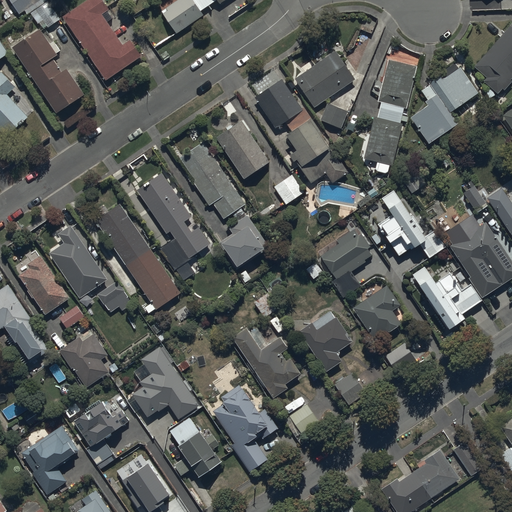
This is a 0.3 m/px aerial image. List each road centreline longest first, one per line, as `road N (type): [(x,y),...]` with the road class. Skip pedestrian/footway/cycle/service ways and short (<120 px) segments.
road 1 (residential): [(0,209),(299,0)]
road 2 (residential): [(262,511),(511,343)]
